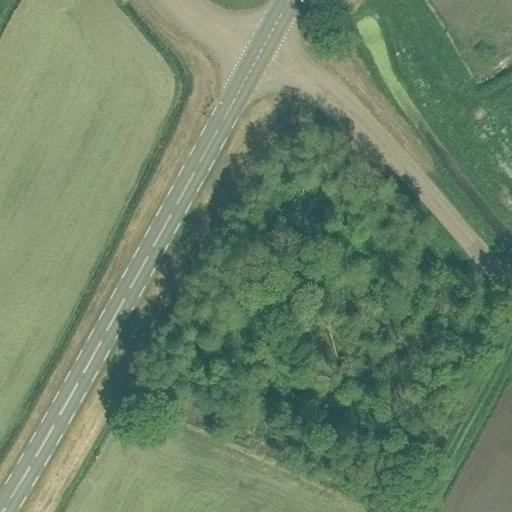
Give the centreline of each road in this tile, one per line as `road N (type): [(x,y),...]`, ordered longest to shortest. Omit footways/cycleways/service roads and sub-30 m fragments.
road 1 (tertiary): [(0,508),(256,58)]
road 2 (unclassified): [(511,290),(339,103),(256,58)]
road 3 (track): [(384,0),(511,188)]
